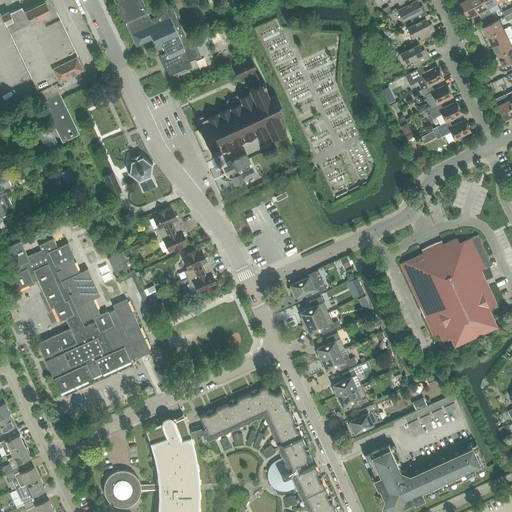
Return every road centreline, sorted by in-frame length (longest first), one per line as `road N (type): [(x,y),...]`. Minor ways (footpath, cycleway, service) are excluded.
road 1 (residential): [(250,287),(221,231),(160,153),(90,0)]
road 2 (residential): [(484,147),(434,174),(400,218),(250,287)]
road 3 (residential): [(49,454),(280,348)]
road 4 (residential): [(353,511),(280,348)]
road 5 (residential): [(493,143),(454,64),(455,29),(440,0)]
